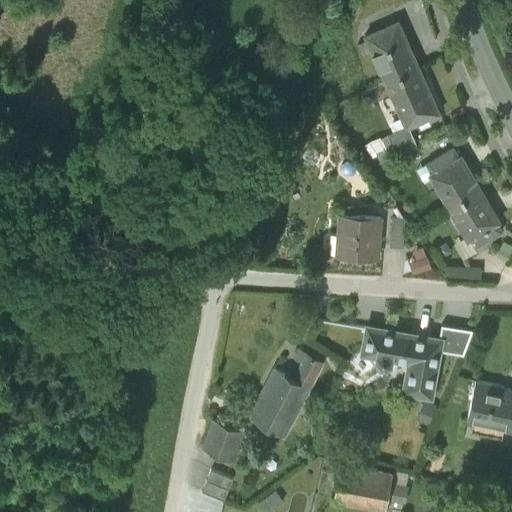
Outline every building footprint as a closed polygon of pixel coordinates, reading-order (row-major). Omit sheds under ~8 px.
[(365,34),(386,80),(419,65),(398,19),(365,34)] [(440,112),(419,65),(386,80),(406,126),(406,127),(409,126),(440,112)] [(389,134),(397,154),(416,144),(409,126),(406,127),(406,126),(389,134)] [(429,172),(449,205),(481,187),(461,154),(459,155),(453,146),(427,162),(432,171),(429,172)] [(500,220),(481,187),(449,205),(466,235),(468,238),(470,237),(475,246),(502,230),(497,222),(500,220)] [(337,253),(378,256),(381,216),(339,213),(337,253)] [(390,245),(403,246),(405,218),(392,217),(390,245)] [(475,246),(470,237),(468,238),(466,235),(453,243),(463,259),(477,250),(475,246)] [(495,256),(506,262),(511,249),(511,245),(503,241),(495,256)] [(412,249),(415,260),(426,256),(423,246),(412,249)] [(409,262),(413,273),(432,267),(428,256),(426,256),(415,260),(409,262)] [(481,266),(446,265),(445,276),(480,277),(481,266)] [(437,349),(463,353),(472,329),(442,324),(439,340),(437,349)] [(406,388),(429,392),(437,349),(439,340),(369,327),(365,350),(377,352),(376,357),(380,363),(386,364),(391,360),(392,355),(412,358),(406,388)] [(249,415),(284,436),(323,360),(307,352),(294,377),(285,372),(275,366),(249,415)] [(466,420),(511,430),(511,387),(475,379),(466,420)] [(417,418),(429,423),(437,404),(424,399),(417,418)] [(232,459),(233,458),(237,446),(244,428),(213,416),(203,446),(232,459)] [(245,449),(237,446),(233,458),(240,461),(245,449)] [(333,498),(386,509),(393,469),(340,458),(333,498)] [(224,499),(233,477),(211,468),(202,490),(224,499)] [(391,482),(389,498),(404,500),(407,485),(391,482)] [(258,502),(264,511),(265,511),(283,499),(276,489),(258,502)]
